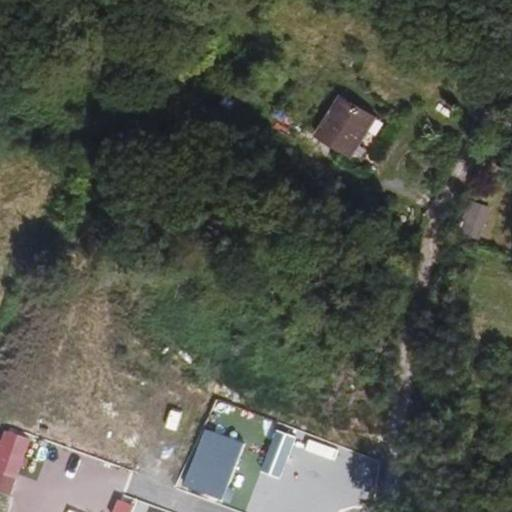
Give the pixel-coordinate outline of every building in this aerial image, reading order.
[(356,154),(380,117),(343,94),(319,131),(328,136),(356,154)] [(481,229),(487,209),(473,203),(467,223),(481,229)] [(299,434),(278,426),(261,471),(282,479),(299,434)] [(208,430),(185,486),(223,501),(245,445),(208,430)] [(0,458),(0,473),(21,480),(34,439),(9,431),(0,458)] [(21,480),(0,473),(0,491),(16,496),(21,480)]
